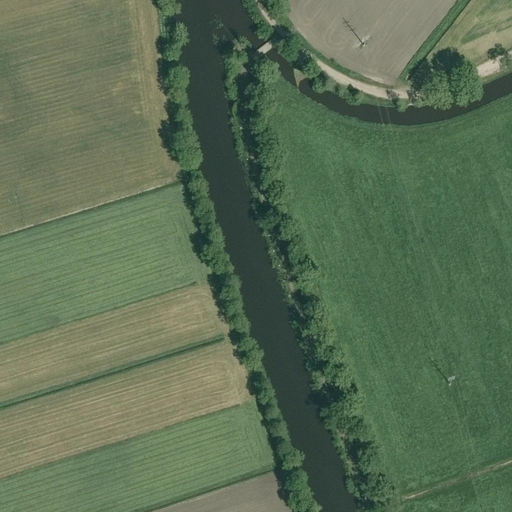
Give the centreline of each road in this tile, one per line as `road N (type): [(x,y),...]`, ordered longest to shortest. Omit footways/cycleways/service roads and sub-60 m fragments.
road 1 (track): [(379,511),(247,136),(245,72),(252,58),(296,28)]
road 2 (track): [(260,0),(275,27),(314,63),(394,95),(427,92),(511,56)]
